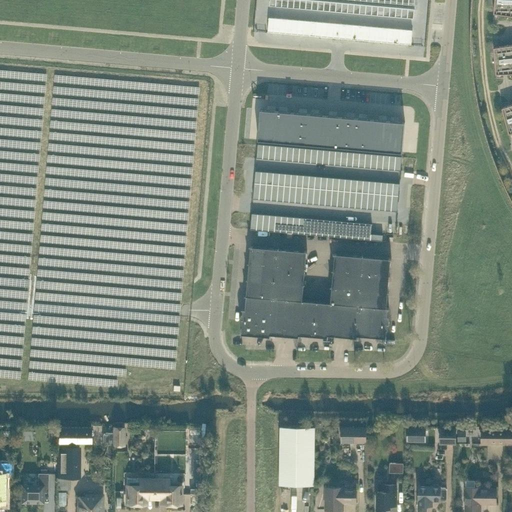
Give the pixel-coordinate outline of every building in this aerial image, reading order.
[(511,0),(494,0),(494,12),(511,14),(511,43),(494,46),(496,73),(511,72),(511,103),(502,107),(509,133),(511,131),(511,0)] [(261,109),(258,139),(275,141),(277,110),(261,109)] [(277,110),(275,141),(291,142),(293,111),(277,110)] [(293,111),(291,142),(307,144),(309,113),(293,111)] [(309,113),(307,144),(323,145),(325,114),(309,113)] [(325,114),(323,145),(339,146),(341,116),(325,114)] [(341,116),(339,146),(354,148),(357,117),(341,116)] [(357,117),(354,148),(370,149),(373,118),(357,117)] [(373,118),(370,149),(386,150),(389,120),(373,118)] [(389,120),(386,150),(403,152),(405,121),(389,120)] [(263,263),(265,247),(251,245),(251,246),(250,262),(249,262),(263,263)] [(279,248),(278,248),(265,247),(263,263),(278,265),(279,248)] [(279,248),(278,265),(292,266),(293,249),(279,248)] [(307,251),(307,250),(293,249),(292,266),(306,267),(307,251)] [(348,271),(349,254),(335,253),(334,269),(333,269),(333,270),(348,271)] [(363,255),(349,254),(348,271),(362,272),(363,255)] [(364,255),(363,255),(362,272),(376,273),(377,257),(364,255)] [(392,258),(377,257),(376,273),(390,274),(391,258),(392,258)] [(278,265),(263,263),(249,262),(250,263),(248,278),(248,279),(276,281),(278,265)] [(306,267),(292,266),(278,265),(276,281),(305,283),(304,283),(306,267)] [(362,272),(348,271),(333,270),(334,270),(332,286),(360,288),(362,272)] [(390,274),(376,273),(362,272),(360,288),(389,291),(388,290),(390,275),(390,274)] [(275,297),(276,281),(248,279),(247,295),(246,295),(274,297),(275,297)] [(304,284),(305,283),(276,281),(275,297),(288,298),(303,300),(303,299),(304,284)] [(359,304),(360,288),(332,286),(331,302),(332,302),(346,303),(359,304)] [(389,291),(360,288),(359,304),(360,304),(374,306),(387,307),(388,291),(389,291)] [(273,311),(274,297),(246,295),(247,295),(246,308),(258,309),(273,311)] [(288,298),(275,297),(274,297),(273,311),(271,334),(285,335),(288,298)] [(300,337),(300,334),(303,300),(288,298),(285,335),(299,336),(300,337)] [(317,301),(303,299),(303,300),(300,334),(314,335),(317,301)] [(332,302),(331,302),(317,301),(314,335),(328,337),(329,334),(332,302)] [(343,336),(346,303),(332,302),(329,334),(343,336)] [(360,304),(359,304),(346,303),(343,336),(357,337),(358,335),(360,304)] [(372,336),(374,306),(360,304),(358,335),(372,336)] [(387,307),(374,306),(372,336),(386,337),(386,338),(388,322),(389,308),(389,307),(387,307)] [(258,309),(246,308),(243,308),(243,309),(244,309),(243,319),(242,319),(242,320),(243,320),(241,334),(242,334),(242,333),(256,335),(258,309)] [(271,334),(273,311),(258,309),(256,335),(270,336),(271,336),(271,334)] [(59,438),(70,438),(70,426),(59,426),(59,438)] [(70,438),(81,438),(81,426),(70,426),(70,438)] [(81,438),(91,438),(91,426),(81,426),(81,438)] [(314,484),(315,426),(284,426),(281,426),(280,484),(314,484)] [(114,427),(114,444),(124,444),(124,427),(114,427)] [(366,442),(366,427),(342,427),(342,441),(366,442)] [(408,441),(425,441),(426,428),(408,427),(408,441)] [(456,443),(456,428),(440,428),(440,443),(456,443)] [(506,443),(506,428),(482,428),(482,443),(506,443)] [(199,447),(209,447),(209,429),(199,429),(199,447)] [(77,477),(77,446),(59,446),(59,477),(68,477),(71,477),(77,477)] [(12,460),(0,459),(0,505),(6,505),(6,493),(6,486),(6,477),(12,477),(12,460)] [(38,484),(23,484),(22,484),(22,502),(44,502),(44,491),(48,491),(48,473),(39,473),(38,484)] [(71,477),(68,477),(59,477),(56,477),(56,489),(71,489),(71,477)] [(154,498),(154,478),(140,478),(140,477),(139,477),(139,484),(127,484),(126,503),(130,503),(131,505),(135,505),(136,503),(140,503),(140,497),(154,498)] [(169,484),(169,477),(168,477),(168,478),(154,478),(154,498),(168,498),(168,504),(171,504),(172,505),(176,505),(178,504),(181,504),(181,485),(169,484)] [(396,505),(397,484),(385,484),(384,491),(378,491),(377,510),(390,510),(390,505),(396,505)] [(440,486),(438,484),(435,484),(433,485),(419,485),(418,510),(427,510),(427,505),(428,505),(427,505),(427,503),(432,503),(433,503),(433,500),(441,500),(441,499),(446,499),(447,498),(448,488),(446,486),(441,486),(440,486)] [(344,488),(344,487),(326,486),(325,509),(329,509),(331,511),(334,511),(336,509),(344,509),(344,501),(348,502),(348,503),(349,503),(350,503),(355,503),(356,503),(357,488),(344,488)] [(482,487),(482,486),(466,486),(465,511),(481,511),(481,502),(488,502),(488,503),(496,503),(497,487),(482,487)] [(102,511),(103,494),(85,494),(85,496),(78,496),(77,511),(102,511)]
